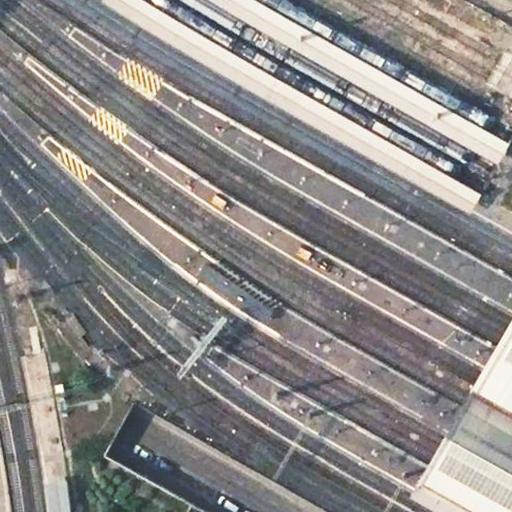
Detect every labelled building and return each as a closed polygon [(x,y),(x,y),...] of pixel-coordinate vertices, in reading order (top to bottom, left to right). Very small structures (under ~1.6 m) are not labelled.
[(104,0),(167,39),(224,77),(446,201),(471,215),(477,206),(483,195),(458,181),(241,58),(144,0),(104,0)] [(489,131),(306,31),(251,0),(210,0),(240,20),(475,152),(498,165),(504,154),(510,143),(489,131)] [(272,307),(206,261),(199,271),(265,317),(272,307)] [(511,511),(511,312),(508,321),(498,338),(488,356),(476,376),(464,397),(451,420),(440,441),(431,457),(419,479),(411,493),(427,503),(443,511),(511,511)] [(69,511),(65,475),(42,479),(46,511),(69,511)]
